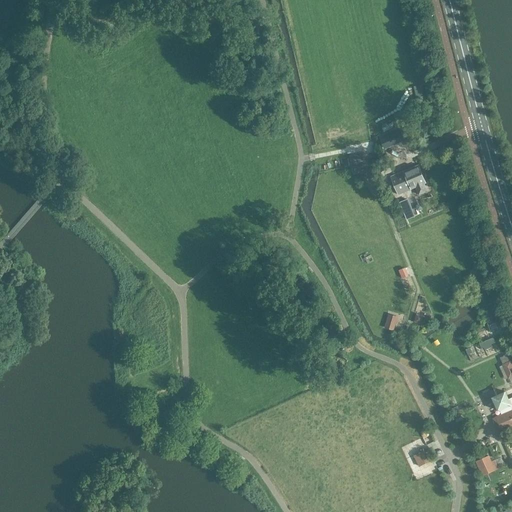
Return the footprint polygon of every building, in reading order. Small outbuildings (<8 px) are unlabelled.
[(390,145),(387,139),(381,142),(384,148),(390,145)] [(398,157),(393,147),(387,150),(391,160),(398,157)] [(364,161),(362,154),(349,157),(351,164),(364,161)] [(426,183),(419,165),(391,177),(398,195),(412,189),(414,194),(418,192),(419,195),(428,191),(425,184),(426,183)] [(422,216),(416,203),(402,210),(406,219),(412,217),(411,215),(413,214),(415,219),(422,216)] [(490,322),(501,319),(493,295),(483,298),(490,322)] [(393,330),(395,322),(397,316),(389,314),(385,327),(393,330)] [(424,317),(416,315),(413,326),(422,328),(424,317)] [(511,375),(511,366),(510,363),(502,367),(507,378),(511,375)] [(511,426),(511,398),(509,400),(505,391),(492,397),(498,410),(500,410),(502,415),(497,418),(502,431),(511,426)] [(428,465),(423,453),(414,457),(419,468),(428,465)] [(482,477),(496,472),(499,470),(495,461),(492,462),(490,457),(476,463),(482,477)]
